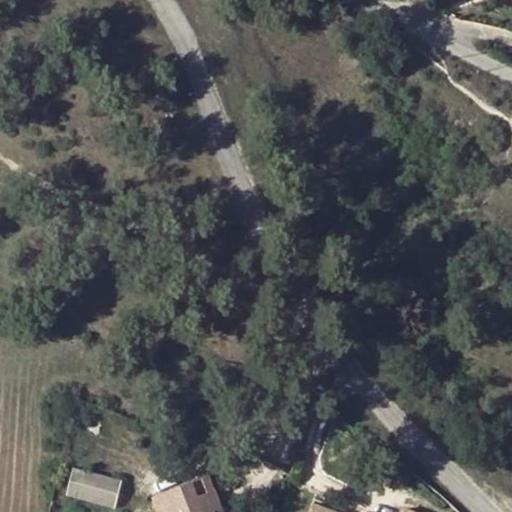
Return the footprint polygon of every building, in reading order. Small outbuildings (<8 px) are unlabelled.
[(392,49),(386,60),(400,68),(406,58),(392,49)] [(73,466),(68,495),(118,504),(123,475),(73,466)] [(226,511),(213,479),(202,483),(213,511),(226,511)] [(213,511),(202,483),(162,499),(167,511),(213,511)] [(158,511),(167,511),(162,499),(155,502),(158,511)]
